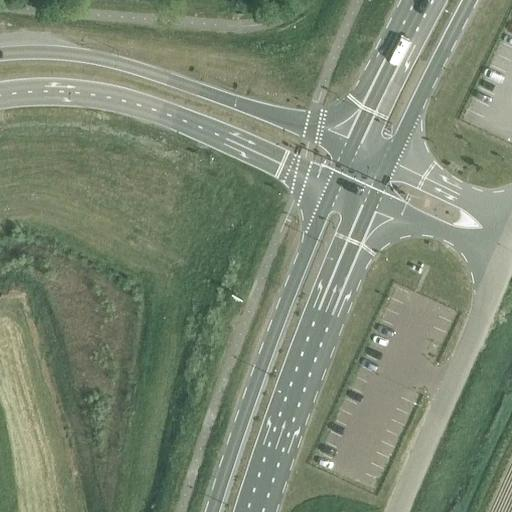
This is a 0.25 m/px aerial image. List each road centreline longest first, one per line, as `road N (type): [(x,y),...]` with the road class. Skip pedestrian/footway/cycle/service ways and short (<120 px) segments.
road 1 (tertiary): [(350,144),(133,67),(55,53),(0,55)]
road 2 (tertiary): [(0,95),(97,95),(139,105),(336,186)]
road 3 (primary): [(336,186),(215,511)]
road 4 (primary): [(254,511),(369,199)]
road 5 (unclassified): [(402,511),(506,261)]
road 6 (primary): [(388,160),(467,0)]
road 7 (primary): [(423,0),(350,144)]
road 8 (unclassified): [(369,199),(506,261)]
road 9 (unclassified): [(511,219),(388,160)]
